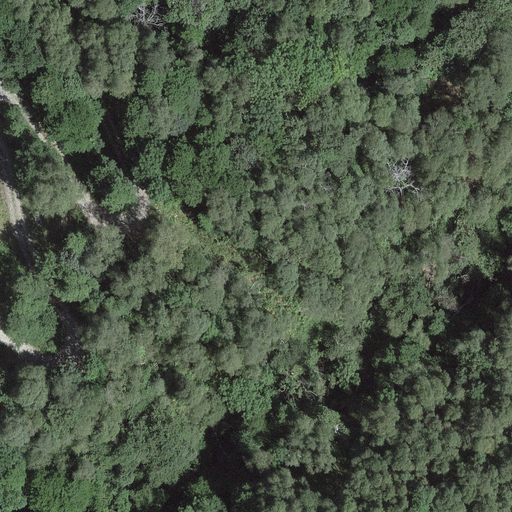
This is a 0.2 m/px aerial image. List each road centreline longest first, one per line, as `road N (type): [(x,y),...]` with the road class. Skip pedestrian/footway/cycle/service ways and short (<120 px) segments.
road 1 (track): [(0,96),(27,111),(97,212),(134,223),(142,184),(58,0)]
road 2 (track): [(0,331),(48,362),(75,353),(33,264),(0,149)]
